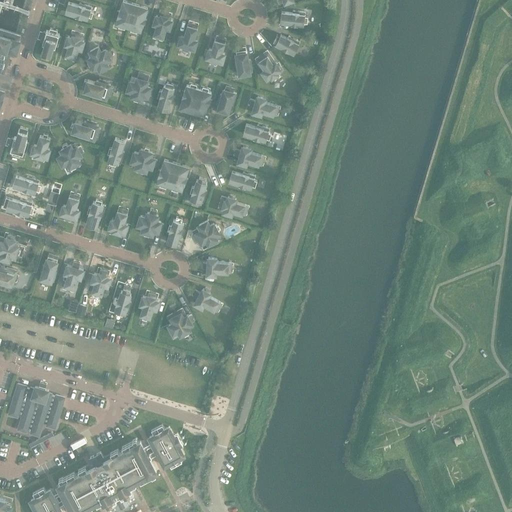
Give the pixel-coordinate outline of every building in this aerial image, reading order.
[(68,13),(76,15),(75,16),(82,18),(83,17),(88,18),(92,6),(86,5),(85,6),(79,4),(78,5),(71,3),(68,13)] [(128,27),(134,7),(122,3),(120,11),(119,10),(117,17),(118,17),(116,23),(128,27)] [(134,7),(128,27),(141,30),(142,25),(143,25),(145,18),(144,18),(147,11),(134,7)] [(284,22),(291,23),(291,24),(298,25),(298,24),(304,25),(305,12),(299,11),(299,13),(292,12),(292,13),(285,12),(284,22)] [(161,17),(156,15),(154,23),(157,24),(154,34),(164,37),(167,27),(169,28),(172,20),(167,19),(168,17),(161,15),(161,17)] [(197,28),(188,25),(184,36),(181,36),(179,43),(183,45),(183,47),(189,49),(190,47),(194,48),(197,40),(194,39),(197,28)] [(0,72),(3,74),(9,55),(14,56),(20,35),(0,29),(0,72)] [(41,41),(43,42),(42,44),(44,44),(42,52),(51,55),(53,47),(55,48),(59,34),(46,30),(46,32),(44,31),(41,41)] [(276,44),(283,47),(282,48),(289,51),(289,50),(294,53),(300,41),(295,39),(294,40),(288,37),(287,38),(281,34),(276,44)] [(66,55),(76,58),(78,48),(81,49),(84,41),(79,39),(80,37),(73,35),(73,37),(68,36),(66,44),(69,45),(66,55)] [(215,40),(212,50),(209,49),(207,57),(211,58),(211,60),(217,62),(218,60),(222,62),(225,54),(222,53),(225,43),(215,40)] [(93,56),(88,58),(94,68),(95,67),(96,71),(100,69),(100,70),(108,65),(106,61),(111,59),(106,49),(101,51),(98,46),(90,51),(93,56)] [(236,54),(238,61),(237,61),(238,69),(239,68),(240,74),(252,72),(251,66),(250,66),(249,59),(248,60),(247,52),(236,54)] [(267,55),(259,61),(265,70),(262,71),(267,78),(271,76),(272,77),(278,73),(277,72),(280,69),(276,62),(273,64),(267,55)] [(127,90),(133,91),(131,96),(142,99),(142,98),(146,99),(147,96),(148,96),(150,87),(146,86),(148,81),(137,77),(136,82),(130,81),(127,90)] [(85,89),(93,91),(93,93),(94,94),(94,96),(104,99),(105,97),(106,97),(110,84),(97,80),(96,82),(88,80),(85,89)] [(160,97),(158,104),(168,107),(170,100),(171,100),(173,93),(175,94),(176,88),(164,85),(162,90),(160,97)] [(193,108),(199,89),(187,85),(185,90),(184,90),(182,97),(183,97),(181,104),(193,108)] [(199,89),(193,108),(205,112),(207,105),(208,105),(210,98),(209,98),(211,92),(199,89)] [(220,102),(218,109),(228,112),(230,104),(231,105),(233,98),(235,99),(236,93),(224,89),(222,95),(222,94),(220,101),(220,102)] [(252,107),(254,107),(253,112),(261,114),(262,111),(273,115),(276,105),(265,101),(265,99),(258,96),(256,101),(254,100),(252,107)] [(73,129),(81,132),(81,134),(82,134),(82,136),(92,140),(92,138),(94,138),(98,125),(84,121),(84,123),(76,121),(73,129)] [(257,127),(249,125),(246,135),(253,137),(260,140),(260,139),(266,141),(269,129),(264,127),(263,128),(257,126),(257,127)] [(9,148),(11,148),(10,150),(23,154),(27,140),(25,140),(28,132),(19,129),(16,137),(14,136),(14,138),(12,137),(9,148)] [(32,152),(36,154),(36,156),(42,157),(43,156),(47,157),(50,149),(47,148),(50,138),(40,135),(37,145),(34,144),(32,152)] [(114,141),(112,148),(111,148),(109,154),(110,155),(108,160),(121,164),(122,158),(121,158),(123,151),(122,151),(124,144),(114,141)] [(61,150),(63,154),(58,156),(63,165),(68,162),(70,167),(80,161),(78,157),(81,155),(77,146),(76,147),(74,144),(71,145),(71,144),(61,150)] [(238,157),(240,157),(238,162),(246,164),(247,161),(259,165),(262,155),(250,151),(251,149),(243,146),(242,151),(240,150),(238,157)] [(132,161),(137,162),(136,167),(146,171),(148,166),(152,167),(155,158),(154,158),(155,154),(151,153),(152,152),(141,149),(140,153),(134,152),(132,161)] [(170,186),(175,166),(163,162),(161,169),(160,169),(158,176),(159,176),(157,182),(170,186)] [(175,166),(170,186),(182,189),(183,184),(184,184),(186,177),(188,170),(175,166)] [(232,182),(239,184),(239,185),(246,187),(246,186),(252,188),(255,175),(250,174),(249,175),(242,173),(242,174),(235,172),(232,182)] [(16,186),(23,188),(23,189),(30,191),(35,192),(39,180),(33,178),(33,180),(26,178),(26,179),(19,176),(16,186)] [(193,194),(191,199),(203,203),(205,197),(203,196),(205,190),(204,190),(207,183),(197,180),(195,187),(194,186),(192,193),(193,194)] [(54,211),(59,191),(51,189),(46,209),(54,211)] [(65,214),(65,216),(71,218),(72,216),(76,218),(79,209),(76,209),(79,199),(69,196),(66,206),(63,205),(61,213),(65,214)] [(223,207),(225,207),(223,212),(231,214),(232,211),(242,214),(245,204),(235,201),(236,199),(228,196),(227,201),(225,200),(223,207)] [(9,209),(16,211),(23,214),(23,213),(29,214),(32,202),(27,200),(26,202),(20,200),(19,201),(12,199),(9,209)] [(90,214),(87,221),(97,224),(99,217),(100,217),(102,210),(104,211),(106,205),(93,201),(92,207),(91,207),(89,213),(90,214)] [(488,210),(486,202),(454,215),(457,222),(488,210)] [(120,233),(120,231),(125,232),(127,224),(124,223),(127,213),(117,210),(114,220),(112,220),(109,228),(114,229),(113,231),(120,233)] [(143,226),(142,231),(153,234),(153,233),(156,234),(157,231),(158,231),(161,222),(157,220),(158,215),(148,212),(146,217),(141,216),(138,225),(143,226)] [(170,231),(168,239),(178,242),(180,234),(180,235),(183,228),(184,229),(186,223),(174,219),(172,224),(171,224),(169,231),(170,231)] [(201,230),(197,232),(202,242),(207,240),(209,244),(217,239),(217,238),(220,237),(218,234),(219,233),(214,223),(210,225),(207,220),(199,225),(201,230)] [(0,251),(2,252),(0,257),(9,260),(11,255),(15,256),(18,245),(17,245),(18,242),(15,241),(15,240),(6,237),(5,241),(0,239),(0,251)] [(206,269),(208,269),(207,274),(216,274),(216,272),(228,272),(229,262),(217,261),(217,259),(209,258),(208,262),(206,262),(206,269)] [(43,273),(41,278),(54,282),(55,276),(54,275),(56,269),(55,269),(57,262),(47,259),(45,266),(44,265),(42,272),(43,273)] [(64,285),(74,288),(78,277),(81,277),(83,269),(79,268),(79,266),(73,264),(72,266),(67,265),(65,273),(68,274),(64,285)] [(0,282),(0,283),(1,281),(2,281),(3,279),(11,282),(14,273),(6,270),(7,268),(0,266),(0,282)] [(95,282),(92,292),(102,295),(105,285),(108,286),(110,278),(106,276),(106,274),(100,272),(99,274),(95,273),(92,281),(95,282)] [(117,305),(115,310),(128,314),(129,308),(128,308),(130,301),(129,301),(131,294),(129,293),(130,290),(124,288),(123,291),(121,291),(119,298),(118,298),(116,305),(117,305)] [(197,299),(195,303),(202,307),(204,304),(214,310),(219,301),(209,295),(210,293),(203,289),(201,293),(199,292),(196,298),(197,299)] [(144,305),(140,315),(150,318),(153,308),(156,309),(159,301),(154,299),(155,297),(148,295),(148,297),(143,296),(141,304),(144,305)] [(81,303),(78,313),(85,315),(88,305),(81,303)] [(174,322),(169,325),(173,333),(178,331),(180,335),(190,329),(190,328),(193,327),(191,324),(192,323),(187,315),(184,317),(181,312),(171,318),(174,322)] [(401,368),(447,352),(442,337),(401,352),(396,354),(398,361),(401,368)] [(30,387),(30,388),(26,387),(27,386),(18,383),(8,414),(17,417),(18,415),(22,416),(18,430),(27,432),(27,430),(31,432),(30,433),(39,436),(43,423),(47,424),(46,426),(55,428),(65,397),(48,392),(48,390),(35,386),(35,388),(30,387)] [(511,394),(482,406),(511,483),(511,394)] [(173,435),(169,427),(149,437),(164,466),(184,455),(180,447),(173,435)] [(438,460),(464,448),(459,438),(433,449),(438,460)] [(94,466),(86,470),(86,471),(67,482),(66,481),(58,485),(72,511),(79,511),(82,511),(82,510),(100,500),(101,501),(102,500),(104,503),(108,510),(115,506),(117,510),(128,504),(126,500),(133,497),(130,490),(130,489),(128,485),(148,475),(148,476),(156,471),(140,441),(132,446),(133,447),(113,457),(112,456),(104,461),(105,461),(103,462),(101,459),(94,462),(96,466),(95,467),(94,466)] [(31,500),(36,511),(61,511),(50,490),(31,500)] [(0,511),(8,511),(11,504),(4,502),(5,499),(0,497),(0,511)]
